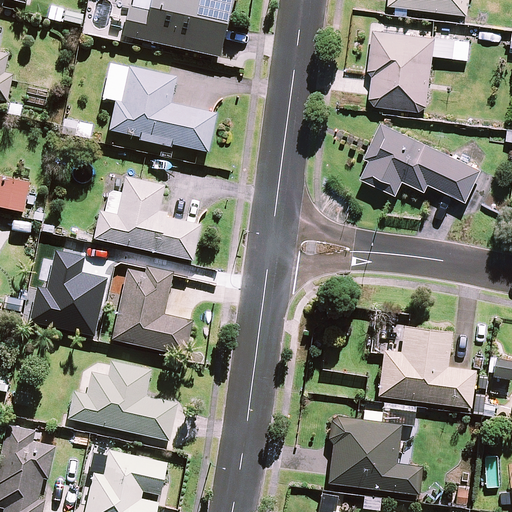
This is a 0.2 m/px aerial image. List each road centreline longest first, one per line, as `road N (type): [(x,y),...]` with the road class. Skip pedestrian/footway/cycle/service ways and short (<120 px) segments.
road 1 (tertiary): [(233,511),(270,240)]
road 2 (residential): [(270,240),(511,275)]
road 3 (tertiary): [(270,240),(302,0)]
